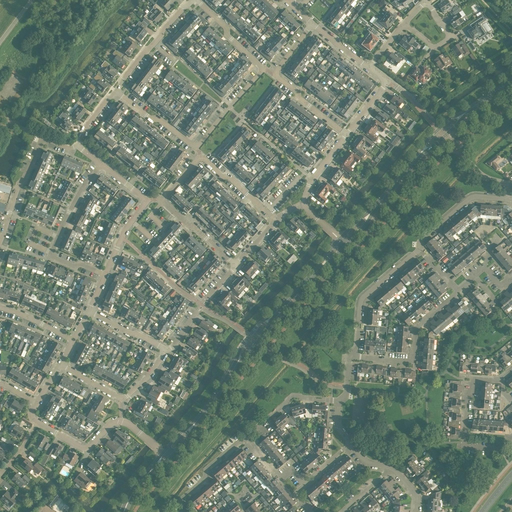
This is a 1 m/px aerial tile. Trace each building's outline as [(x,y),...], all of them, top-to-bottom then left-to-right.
[(155,3),(156,4),(162,10),(164,7),(167,11),(171,6),(164,0),(163,0),(160,4),(157,1),(155,3)] [(208,0),(211,2),(208,5),(215,11),(218,8),(215,5),(218,2),(216,0),(208,0)] [(261,10),(267,3),(264,0),(262,0),(257,6),(261,10)] [(353,7),(350,5),(344,0),(340,5),(349,12),(353,7)] [(438,5),(444,14),(449,10),(450,11),(452,9),(452,8),(450,4),(451,3),(449,1),(448,0),(440,0),(442,3),(438,5)] [(261,10),(265,13),(271,6),(267,3),(261,10)] [(153,9),(151,11),(159,20),(163,16),(159,12),(162,10),(156,4),(153,7),(153,9)] [(349,12),(340,5),(337,9),(344,14),(346,16),(349,12)] [(392,24),(394,21),(396,18),(392,15),(395,11),(387,5),(383,10),(386,14),(383,17),(391,24),(392,23),(392,24)] [(265,13),(269,17),(275,10),(271,6),(265,13)] [(223,16),(225,15),(227,17),(232,11),(228,7),(221,14),(223,16)] [(344,14),(337,9),(334,13),(340,18),(344,14)] [(450,22),(454,29),(464,22),(461,18),(462,18),(459,13),(461,12),(459,9),(451,14),(452,17),(451,18),(453,20),(450,22)] [(275,10),(269,17),(272,20),(279,13),(275,10)] [(287,14),(285,10),(278,18),(282,22),(288,15),(287,14)] [(159,20),(151,11),(148,14),(146,14),(143,17),(147,21),(150,23),(151,21),(153,22),(154,21),(156,23),(159,20)] [(229,22),(231,20),(236,14),(232,11),(227,17),(229,19),(228,20),(229,22)] [(330,17),(337,23),(340,18),(334,13),(330,17)] [(231,23),(233,22),(235,24),(240,18),(236,14),(231,20),(229,22),(231,23)] [(197,17),(194,15),(191,17),(192,18),(191,19),(197,25),(200,21),(204,23),(206,21),(199,15),(197,17)] [(292,19),(293,18),(292,18),(289,16),(288,15),(282,22),(286,25),(292,19)] [(236,26),(236,27),(237,29),(238,28),(244,22),(245,20),(246,20),(242,16),(240,18),(235,24),(236,26)] [(486,20),(483,16),(469,25),(472,30),(468,32),(470,34),(469,35),(471,37),(472,38),(474,40),(478,37),(479,39),(483,37),(482,34),(485,32),(480,24),(486,20)] [(337,23),(330,17),(327,22),(330,24),(330,26),(330,27),(331,28),(332,28),(334,27),(337,23)] [(391,24),(383,17),(380,21),(376,18),(372,24),(380,30),(383,26),(387,29),(389,27),(390,27),(392,25),(391,24)] [(187,23),(193,29),(197,25),(191,19),(190,18),(187,21),(188,22),(187,23)] [(295,22),(295,21),(293,19),(293,18),(292,19),(286,25),(290,29),(296,23),(295,22)] [(239,30),(240,30),(242,31),(248,26),(249,24),(245,20),(244,22),(238,28),(237,29),(239,30)] [(139,28),(136,31),(143,37),(147,33),(143,30),(145,27),(139,23),(137,26),(139,28)] [(193,29),(187,23),(186,24),(185,24),(182,26),(183,27),(190,33),(193,29)] [(294,33),(301,25),(297,23),(296,23),(290,29),(294,33)] [(182,26),(180,29),(181,30),(180,31),(186,37),(190,33),(183,27),(182,26)] [(242,31),(244,33),(244,34),(245,36),(246,35),(252,29),(248,26),(242,31)] [(209,27),(203,34),(207,38),(212,32),(210,30),(211,29),(209,27)] [(375,46),(377,44),(376,43),(378,40),(376,39),(378,37),(376,35),(377,33),(370,27),(367,30),(369,32),(368,33),(370,34),(366,40),(375,46)] [(246,35),(245,36),(247,38),(248,37),(250,39),(256,33),(252,29),(246,35)] [(128,38),(133,41),(134,42),(136,39),(140,42),(143,37),(136,31),(132,36),(130,35),(128,38)] [(179,32),(178,31),(175,34),(176,35),(182,41),(186,37),(180,31),(179,32)] [(250,39),(252,41),(252,42),(253,44),(262,35),(258,31),(256,33),(250,39)] [(214,34),(212,32),(207,38),(211,42),(216,36),(217,35),(215,33),(214,34)] [(173,37),(173,38),(172,39),(179,45),(182,41),(176,35),(175,34),(173,37)] [(220,39),(218,38),(219,36),(218,35),(217,35),(216,36),(211,42),(215,45),(220,39)] [(128,42),(125,46),(132,52),(136,47),(131,44),(133,41),(128,38),(127,36),(125,39),(128,42)] [(279,36),(276,40),(282,46),(283,45),(287,43),(279,36)] [(311,43),(317,48),(321,44),(313,37),(311,41),(311,42),(311,43)] [(411,45),(416,49),(419,45),(414,41),(414,40),(410,37),(407,40),(404,37),(402,41),(401,41),(400,42),(400,43),(399,44),(408,50),(411,45)] [(178,51),(175,48),(179,45),(172,39),(172,40),(171,39),(167,42),(171,45),(169,47),(175,54),(178,51)] [(222,41),(220,39),(215,45),(219,49),(224,43),(225,42),(223,41),(222,41)] [(278,50),(279,51),(281,47),(282,46),(276,40),(272,44),(278,50)] [(373,49),(375,46),(366,40),(362,45),(359,42),(357,45),(364,51),(366,48),(370,51),(372,48),(373,49)] [(227,44),(225,42),(224,43),(219,49),(223,53),(228,47),(226,45),(227,44)] [(266,46),(268,48),(274,54),(275,53),(276,53),(279,51),(278,50),(272,44),(270,42),(266,46)] [(310,44),(309,43),(306,46),(307,47),(314,52),(317,48),(311,43),(310,44)] [(463,56),(469,52),(464,45),(462,47),(460,44),(453,49),(458,57),(461,55),(462,56),(463,56)] [(119,49),(117,51),(122,56),(124,53),(129,57),(132,52),(125,46),(121,51),(119,49)] [(304,51),(313,58),(316,54),(314,52),(307,47),(306,46),(304,49),(305,50),(304,51)] [(230,49),(228,47),(223,53),(227,57),(233,49),(231,48),(230,49)] [(274,54),(268,48),(265,52),(262,49),(259,52),(270,62),(274,55),(274,54)] [(122,56),(117,51),(115,50),(112,54),(116,57),(112,62),(117,66),(117,65),(121,68),(126,62),(120,58),(122,56)] [(187,59),(192,53),(188,50),(182,57),(184,58),(185,58),(187,59)] [(301,56),(307,61),(309,62),(313,58),(304,51),(303,52),(302,52),(299,54),(299,55),(301,56)] [(325,58),(330,62),(335,55),(331,51),(325,58)] [(189,61),(188,62),(190,64),(191,63),(196,57),(192,53),(187,59),(189,61)] [(402,61),(405,58),(398,53),(396,56),(392,53),(387,59),(390,62),(389,62),(392,65),(393,64),(396,66),(398,63),(399,64),(401,61),(402,61)] [(247,69),(248,70),(252,64),(243,55),(241,58),(243,61),(240,64),(246,70),(247,69)] [(298,58),(298,59),(297,60),(304,65),(307,61),(301,56),(299,55),(298,58)] [(330,62),(334,65),(339,58),(335,55),(330,62)] [(452,64),(448,58),(445,60),(442,56),(435,61),(437,63),(436,64),(438,67),(439,66),(441,70),(446,66),(447,67),(452,64)] [(190,64),(192,66),(193,65),(195,67),(200,61),(196,57),(191,63),(190,64)] [(334,65),(338,68),(344,61),(339,58),(334,65)] [(158,69),(164,62),(159,59),(157,61),(155,59),(151,64),(158,69)] [(293,63),(294,64),(301,69),(303,71),(306,67),(304,65),(297,60),(297,61),(296,60),(293,63)] [(195,67),(197,69),(196,70),(198,72),(199,71),(204,64),(200,61),(195,67)] [(344,61),(338,68),(342,72),(348,65),(344,61)] [(105,62),(102,66),(103,66),(102,67),(102,72),(103,73),(102,74),(111,81),(117,74),(113,72),(115,70),(105,62)] [(291,68),(297,74),(301,69),(294,64),(293,63),(291,67),(292,67),(291,68)] [(158,69),(151,64),(148,68),(155,73),(158,69)] [(198,72),(200,73),(201,72),(203,74),(208,68),(204,64),(199,71),(198,72)] [(242,74),(243,73),(244,74),(247,71),(246,70),(240,64),(236,68),(242,74)] [(342,72),(347,75),(352,68),(348,65),(342,72)] [(423,83),(425,80),(427,80),(428,80),(429,79),(429,77),(428,76),(431,73),(423,67),(419,73),(414,69),(409,76),(416,81),(418,79),(423,83)] [(155,73),(148,68),(145,72),(152,78),(155,73)] [(206,79),(212,72),(208,68),(203,74),(205,76),(204,77),(206,79)] [(241,75),(242,74),(236,68),(232,72),(238,78),(240,79),(242,76),(241,75)] [(289,69),(286,72),(290,74),(288,77),(295,83),(297,80),(295,77),(297,74),(291,68),(290,69),(289,69)] [(352,68),(347,75),(351,78),(356,71),(352,68)] [(174,75),(172,73),(173,72),(171,70),(165,78),(169,81),(174,75)] [(351,78),(355,82),(361,75),(356,71),(351,78)] [(152,78),(145,72),(141,76),(148,82),(152,78)] [(236,81),(236,82),(240,79),(238,78),(232,72),(229,76),(235,82),(236,81)] [(102,92),(107,86),(100,81),(102,78),(97,74),(93,79),(98,82),(95,86),(102,92)] [(174,75),(169,81),(174,84),(179,78),(180,77),(178,76),(177,76),(174,75)] [(359,85),(365,78),(361,75),(355,82),(359,85)] [(138,81),(145,86),(148,82),(141,76),(138,81)] [(235,82),(229,76),(225,80),(232,87),(234,84),(234,83),(235,82)] [(181,80),(181,79),(180,77),(179,78),(174,84),(178,88),(183,81),(181,80)] [(304,86),(308,89),(314,82),(310,78),(304,86)] [(359,85),(364,88),(369,81),(365,78),(359,85)] [(221,84),(227,90),(228,89),(229,90),(232,87),(225,80),(221,84)] [(135,85),(142,90),(145,86),(138,81),(135,85)] [(187,85),(188,83),(186,82),(185,83),(183,81),(178,88),(182,91),(187,85)] [(369,81),(364,88),(363,90),(367,93),(373,85),(369,81)] [(313,92),(318,85),(314,82),(308,89),(313,92)] [(192,88),(189,86),(190,85),(188,83),(187,85),(182,91),(186,95),(192,88)] [(313,92),(317,96),(324,86),(320,83),(318,85),(313,92)] [(226,91),(227,90),(221,84),(218,88),(215,86),(212,88),(219,94),(222,92),(225,95),(227,92),(226,91)] [(142,90),(135,85),(131,89),(134,91),(132,93),(139,99),(144,92),(142,90)] [(317,96),(321,99),(329,89),(324,86),(317,96)] [(86,100),(85,101),(90,106),(96,98),(92,95),(94,92),(88,88),(87,90),(86,90),(82,96),(84,97),(84,98),(86,100)] [(194,90),(192,88),(186,95),(191,98),(197,90),(195,89),(194,90)] [(275,88),(272,93),(280,99),(284,95),(275,88)] [(321,99),(325,102),(333,93),(329,89),(321,99)] [(268,97),(277,104),(280,99),(272,93),(268,97)] [(337,96),(333,93),(325,102),(330,106),(337,96)] [(152,94),(146,102),(148,103),(149,103),(151,104),(156,98),(152,94)] [(204,104),(211,110),(212,109),(215,106),(212,104),(214,101),(207,95),(204,98),(205,99),(202,103),(204,104)] [(155,108),(161,101),(162,99),(158,96),(156,98),(151,104),(153,106),(153,107),(155,109),(155,108)] [(349,100),(357,106),(360,102),(353,96),(349,100)] [(277,104),(268,97),(265,101),(274,108),(277,104)] [(405,101),(400,97),(398,99),(394,97),(391,101),(398,107),(402,103),(405,106),(407,103),(405,101)] [(346,105),(353,110),(357,106),(349,100),(346,105)] [(79,106),(75,110),(82,116),(86,111),(82,108),(84,106),(78,101),(76,104),(79,106)] [(160,111),(165,104),(161,101),(155,108),(155,109),(157,110),(158,109),(160,111)] [(265,101),(262,106),(270,112),(274,108),(265,101)] [(285,109),(289,112),(296,104),(291,101),(285,109)] [(335,102),(331,107),(333,108),(332,109),(336,111),(340,106),(337,104),(335,102)] [(116,108),(123,114),(129,107),(124,103),(122,106),(120,104),(116,108)] [(164,114),(169,108),(165,104),(160,111),(162,113),(161,114),(163,115),(164,114)] [(207,114),(209,115),(211,112),(210,111),(211,110),(204,104),(201,109),(207,114)] [(294,116),(300,108),(296,104),(289,112),(294,116)] [(353,110),(346,105),(343,109),(350,115),(353,110)] [(399,115),(401,112),(396,109),(396,108),(392,105),(390,107),(387,105),(383,109),(394,118),(397,114),(399,115)] [(262,106),(258,110),(267,117),(270,112),(262,106)] [(64,113),(67,115),(73,120),(75,117),(79,120),(82,116),(75,110),(72,108),(69,113),(66,111),(64,113)] [(113,113),(120,118),(123,114),(116,108),(113,113)] [(164,114),(163,115),(165,117),(166,116),(168,118),(173,111),(169,108),(164,114)] [(294,116),(298,119),(304,111),(300,108),(294,116)] [(197,113),(204,118),(205,117),(206,118),(209,115),(207,114),(201,109),(197,113)] [(350,115),(343,109),(339,113),(347,119),(350,115)] [(258,110),(255,114),(264,121),(267,117),(258,110)] [(173,111),(168,118),(170,119),(170,120),(172,122),(178,114),(173,111)] [(297,120),(302,123),(308,114),(304,111),(298,119),(297,120)] [(70,123),(73,120),(67,115),(64,113),(63,112),(59,118),(63,121),(60,126),(67,131),(72,124),(70,123)] [(120,118),(113,113),(110,117),(117,122),(120,118)] [(202,124),(204,120),(203,119),(204,118),(197,113),(194,117),(201,122),(202,124)] [(382,115),(380,113),(379,113),(375,117),(383,124),(386,121),(389,117),(384,113),(382,115)] [(257,124),(258,124),(260,125),(264,121),(255,114),(252,119),(255,121),(255,122),(255,123),(256,124),(257,124)] [(308,114),(302,123),(306,126),(313,118),(308,114)] [(134,126),(139,119),(135,116),(130,123),(134,126)] [(202,124),(201,122),(194,117),(192,116),(189,120),(191,122),(197,127),(198,126),(199,126),(202,124)] [(117,122),(110,117),(106,121),(113,127),(117,122)] [(313,118),(306,126),(310,130),(317,121),(313,118)] [(134,126),(138,130),(144,123),(139,119),(134,126)] [(187,126),(194,131),(195,132),(197,129),(197,128),(197,127),(191,122),(189,120),(188,121),(190,123),(187,126)] [(385,128),(380,123),(376,121),(374,123),(371,120),(367,125),(376,132),(378,130),(382,132),(383,132),(384,131),(385,131),(385,130),(385,129),(385,128)] [(272,134),(277,128),(279,125),(275,122),(268,131),(272,134)] [(138,130),(142,133),(148,126),(144,123),(138,130)] [(327,125),(322,132),(331,139),(334,134),(331,132),(333,130),(327,125)] [(376,132),(367,125),(364,130),(367,133),(365,135),(374,142),(375,141),(376,141),(377,141),(378,140),(378,139),(377,138),(378,137),(375,135),(376,132)] [(147,136),(148,134),(152,129),(148,126),(142,133),(147,136)] [(188,134),(191,136),(194,133),(193,132),(194,131),(187,126),(184,130),(181,128),(180,129),(179,130),(186,136),(188,134)] [(98,141),(105,132),(105,131),(101,128),(94,137),(98,141)] [(248,130),(246,131),(243,128),(240,132),(246,138),(250,134),(250,133),(250,131),(249,131),(248,130)] [(276,138),(279,134),(282,131),(277,128),(272,134),(276,138)] [(147,136),(151,140),(156,133),(152,129),(148,134),(147,136)] [(281,141),(288,132),(283,129),(282,131),(279,134),(276,138),(281,141)] [(102,144),(108,137),(109,135),(105,132),(98,141),(102,144)] [(246,138),(240,132),(236,136),(242,142),(246,138)] [(281,141),(285,144),(292,136),(288,132),(281,141)] [(322,132),(319,136),(327,143),(331,139),(322,132)] [(151,140),(155,143),(161,136),(156,133),(151,140)] [(155,143),(159,146),(165,139),(161,136),(155,143)] [(242,142),(236,136),(232,140),(238,146),(242,142)] [(289,148),(294,141),(296,139),(292,136),(285,144),(289,148)] [(315,141),(317,142),(324,147),(327,143),(319,136),(315,141)] [(355,141),(363,147),(366,144),(369,147),(373,143),(364,136),(362,139),(359,136),(355,141)] [(394,147),(400,139),(397,136),(391,144),(394,147)] [(102,144),(107,148),(112,140),(108,137),(102,144)] [(164,150),(169,143),(165,139),(159,146),(164,150)] [(115,150),(119,146),(112,140),(107,148),(111,151),(113,149),(115,150)] [(229,144),(235,150),(236,151),(240,147),(238,146),(232,140),(229,144)] [(289,148),(293,151),(294,151),(296,148),(299,144),(294,141),(289,148)] [(363,147),(355,141),(352,146),(355,148),(353,151),(361,157),(365,153),(361,150),(363,147)] [(252,148),(256,151),(262,145),(258,142),(252,148)] [(321,152),(324,147),(317,142),(314,146),(321,152)] [(116,155),(120,158),(126,151),(127,149),(121,143),(119,146),(115,150),(117,152),(116,155)] [(235,150),(229,144),(225,148),(231,154),(235,150)] [(260,155),(266,149),(262,145),(256,151),(260,155)] [(182,160),(185,155),(183,153),(185,151),(180,147),(175,154),(182,160)] [(231,154),(225,148),(221,152),(227,158),(231,154)] [(291,154),(295,158),(300,151),(296,148),(294,151),(293,151),(291,154)] [(260,155),(264,159),(270,153),(266,149),(260,155)] [(44,151),(40,161),(48,165),(53,155),(44,151)] [(124,161),(130,154),(126,151),(120,158),(124,161)] [(299,161),(305,154),(300,151),(295,158),(299,161)] [(227,158),(221,152),(217,156),(221,159),(223,162),(224,162),(227,158)] [(357,163),(360,159),(352,152),(350,155),(347,152),(343,157),(353,165),(356,162),(357,163)] [(270,153),(264,159),(262,161),(267,164),(274,156),(270,153)] [(124,161),(129,165),(134,158),(130,154),(124,161)] [(171,158),(179,164),(182,160),(175,154),(171,158)] [(299,161),(304,164),(309,158),(305,154),(299,161)] [(311,155),(309,158),(304,164),(308,168),(310,165),(311,165),(312,166),(313,165),(314,164),(314,163),(314,162),(313,161),(315,159),(311,155)] [(61,165),(66,167),(69,159),(64,157),(61,165)] [(353,165),(343,157),(339,162),(343,164),(341,167),(349,173),(352,169),(351,168),(353,165)] [(133,168),(138,161),(134,158),(129,165),(133,168)] [(139,169),(141,171),(148,163),(145,161),(145,162),(140,158),(138,161),(133,168),(137,171),(139,169)] [(168,163),(175,168),(179,164),(171,158),(168,163)] [(66,167),(70,170),(74,161),(69,159),(66,167)] [(46,169),(48,165),(40,161),(38,166),(46,169)] [(79,163),(74,161),(70,170),(75,172),(79,163)] [(84,165),(79,163),(75,172),(80,174),(84,165)] [(146,178),(152,171),(154,169),(150,166),(150,165),(148,163),(141,171),(144,173),(142,175),(146,178)] [(175,168),(168,163),(165,167),(172,172),(175,168)] [(232,169),(236,173),(241,167),(237,163),(232,169)] [(289,171),(286,168),(286,167),(286,165),(285,165),(284,164),(283,165),(279,169),(285,175),(289,171)] [(36,170),(44,174),(46,169),(38,166),(36,170)] [(236,173),(240,177),(245,171),(241,167),(236,173)] [(277,167),(274,171),(281,178),(285,175),(279,169),(277,167)] [(209,172),(204,168),(202,170),(200,168),(196,172),(203,178),(209,172)] [(331,173),(340,180),(343,175),(346,178),(349,175),(340,169),(339,171),(334,168),(331,173)] [(42,179),(44,174),(36,170),(34,175),(42,179)] [(146,178),(150,182),(156,175),(152,171),(146,178)] [(240,177),(244,180),(249,174),(245,171),(240,177)] [(270,175),(272,177),(278,182),(281,178),(274,171),(270,175)] [(192,176),(199,182),(203,178),(196,172),(192,176)] [(251,173),(249,174),(244,180),(248,184),(255,176),(251,173)] [(336,188),(338,185),(336,184),(340,180),(331,173),(327,177),(331,181),(329,183),(336,188)] [(32,180),(40,183),(42,179),(34,175),(32,180)] [(150,182),(155,185),(162,176),(160,178),(156,175),(150,182)] [(100,187),(105,180),(101,176),(95,183),(100,187)] [(162,176),(155,185),(159,189),(162,185),(164,182),(166,179),(162,176)] [(189,180),(195,186),(197,187),(201,183),(199,182),(192,176),(189,180)] [(272,177),(268,181),(274,186),(278,182),(272,177)] [(36,193),(40,183),(32,180),(28,189),(36,193)] [(104,190),(109,183),(105,180),(100,187),(104,190)] [(195,186),(189,180),(185,184),(192,190),(195,186)] [(63,185),(71,190),(73,185),(71,184),(65,181),(63,185)] [(268,181),(264,184),(270,190),(274,186),(268,181)] [(209,189),(213,192),(219,186),(215,182),(209,189)] [(0,183),(0,190),(10,194),(12,187),(0,183)] [(107,196),(108,193),(114,186),(109,183),(104,190),(102,192),(107,196)] [(68,194),(71,190),(63,185),(61,184),(59,189),(60,190),(68,194)] [(267,194),(270,190),(264,184),(260,188),(267,194)] [(318,188),(326,195),(329,192),(333,195),(335,193),(334,192),(336,190),(327,184),(325,186),(322,184),(318,188)] [(113,197),(118,190),(114,186),(108,193),(113,197)] [(213,192),(217,196),(223,190),(219,186),(213,192)] [(267,194),(260,188),(257,192),(256,191),(254,191),(253,193),(258,198),(260,196),(263,198),(267,194)] [(316,198),(324,204),(327,200),(324,198),(326,195),(318,188),(315,193),(318,196),(316,198)] [(58,194),(66,199),(68,194),(60,190),(58,194)] [(217,196),(221,200),(227,193),(223,190),(217,196)] [(171,199),(175,203),(181,196),(177,192),(176,193),(174,195),(171,199)] [(221,200),(225,203),(231,197),(227,193),(221,200)] [(63,203),(66,199),(58,194),(55,199),(63,203)] [(86,199),(83,204),(92,209),(93,210),(94,210),(97,206),(96,205),(98,201),(91,195),(88,201),(86,199)] [(175,203),(179,206),(185,200),(181,196),(175,203)] [(131,207),(135,203),(128,197),(124,202),(131,207)] [(229,207),(235,201),(231,197),(225,203),(229,207)] [(179,206),(183,210),(189,203),(185,200),(179,206)] [(229,207),(227,209),(234,215),(235,213),(239,209),(237,207),(239,204),(235,201),(229,207)] [(128,212),(131,207),(124,202),(121,206),(128,212)] [(192,208),(194,210),(198,206),(196,204),(193,207),(189,203),(183,210),(187,214),(192,208)] [(85,212),(84,214),(89,217),(93,210),(92,209),(83,204),(80,209),(85,212)] [(201,208),(202,206),(200,204),(198,206),(194,210),(196,212),(194,215),(199,218),(205,212),(201,208)] [(23,214),(33,218),(36,210),(27,205),(23,214)] [(243,217),(245,215),(251,209),(247,205),(242,211),(239,209),(235,213),(238,215),(239,213),(243,217)] [(128,212),(121,206),(118,211),(125,216),(128,212)] [(479,207),(476,207),(479,217),(479,219),(480,219),(480,218),(486,219),(486,216),(487,206),(480,206),(479,207)] [(466,213),(473,220),(475,222),(478,219),(477,218),(479,217),(476,207),(475,207),(473,209),(472,208),(466,213)] [(497,207),(496,210),(496,217),(501,217),(501,218),(503,219),(507,210),(503,209),(504,207),(497,207)] [(245,215),(249,219),(255,213),(251,209),(245,215)] [(33,218),(38,220),(41,212),(36,210),(33,218)] [(508,223),(511,219),(511,212),(511,211),(510,213),(507,210),(503,219),(504,220),(505,219),(508,223)] [(114,215),(122,220),(125,216),(118,211),(114,215)] [(42,222),(46,214),(41,212),(38,220),(42,222)] [(199,218),(202,222),(209,215),(205,212),(199,218)] [(249,219),(253,223),(259,216),(255,213),(249,219)] [(469,223),(473,220),(466,213),(464,215),(463,213),(461,215),(469,223)] [(42,222),(47,224),(51,216),(46,214),(42,222)] [(77,214),(75,219),(83,224),(86,219),(88,220),(89,217),(84,214),(82,217),(77,214)] [(118,225),(122,220),(114,215),(111,219),(118,225)] [(202,222),(206,226),(213,219),(209,215),(202,222)] [(469,223),(461,215),(460,216),(461,217),(458,219),(465,227),(469,223)] [(55,218),(51,216),(47,224),(52,226),(55,218)] [(261,222),(263,220),(259,216),(253,223),(257,227),(255,228),(258,231),(264,225),(261,222)] [(75,229),(81,232),(83,228),(82,227),(83,224),(75,219),(72,224),(77,227),(75,229)] [(210,229),(217,223),(213,219),(206,226),(210,229)] [(307,228),(304,225),(299,220),(297,222),(293,219),(287,225),(296,233),(300,228),(304,231),(307,228)] [(465,227),(458,219),(456,221),(455,220),(453,221),(461,230),(465,227)] [(107,221),(104,227),(115,232),(117,226),(109,223),(109,222),(107,221)] [(461,230),(453,221),(452,222),(453,224),(451,226),(457,233),(461,230)] [(176,223),(169,230),(176,237),(183,229),(176,223)] [(210,229),(214,233),(220,226),(217,223),(210,229)] [(225,230),(220,226),(214,233),(218,237),(225,230)] [(459,235),(457,233),(451,226),(448,228),(447,227),(446,228),(453,237),(455,235),(457,236),(459,235)] [(102,232),(104,233),(112,237),(115,232),(104,227),(102,232)] [(238,233),(245,239),(249,235),(240,227),(236,231),(238,233)] [(453,237),(446,228),(444,229),(445,230),(443,233),(449,240),(453,237)] [(67,235),(76,239),(78,234),(69,230),(67,235)] [(172,240),(176,237),(169,230),(166,234),(172,240)] [(274,236),(281,243),(285,239),(286,241),(289,238),(283,232),(280,235),(277,232),(274,236)] [(104,233),(102,238),(110,241),(112,237),(104,233)] [(245,239),(238,233),(235,237),(241,243),(245,239)] [(169,244),(172,240),(166,234),(162,238),(169,244)] [(74,243),(76,239),(67,235),(65,239),(74,243)] [(184,243),(188,246),(194,240),(191,236),(184,243)] [(241,243),(235,237),(233,236),(230,240),(231,241),(238,247),(241,243)] [(281,243),(274,236),(270,240),(273,243),(270,246),(276,251),(279,249),(277,247),(281,243)] [(108,247),(110,241),(102,238),(100,243),(108,247)] [(159,242),(165,248),(169,244),(162,238),(159,242)] [(71,248),(74,243),(65,239),(63,244),(71,248)] [(430,249),(437,243),(434,239),(425,246),(426,248),(428,247),(430,249)] [(192,250),(198,243),(194,240),(188,246),(192,250)] [(238,247),(231,241),(225,247),(230,251),(232,249),(234,251),(238,247)] [(441,247),(443,245),(439,241),(437,243),(430,249),(432,252),(431,253),(432,254),(441,247)] [(480,241),(476,245),(484,254),(486,252),(485,251),(487,249),(480,241)] [(162,252),(165,248),(159,242),(155,245),(162,252)] [(192,250),(196,254),(202,247),(198,243),(192,250)] [(71,248),(63,244),(61,249),(69,253),(71,248)] [(162,252),(155,245),(148,253),(149,253),(147,255),(151,258),(152,257),(155,259),(162,252)] [(472,248),(479,256),(481,254),(482,255),(484,254),(476,245),(472,248)] [(494,257),(503,250),(500,246),(492,252),(494,254),(493,255),(494,257)] [(85,260),(89,252),(90,249),(85,247),(80,258),(85,260)] [(200,257),(206,250),(202,247),(196,254),(200,257)] [(436,257),(437,257),(444,250),(441,247),(432,254),(433,256),(434,254),(436,257)] [(472,248),(468,251),(476,260),(478,259),(477,258),(479,256),(472,248)] [(271,261),(275,256),(269,250),(267,253),(263,249),(261,251),(260,250),(257,254),(257,255),(261,259),(262,259),(266,263),(269,259),(271,261)] [(437,257),(436,257),(438,259),(437,260),(439,262),(447,254),(445,252),(447,250),(446,249),(444,250),(437,257)] [(503,250),(494,257),(496,259),(497,258),(499,260),(507,254),(503,250)] [(468,251),(464,255),(471,262),(473,261),(474,262),(476,260),(468,251)] [(85,260),(90,262),(93,254),(89,252),(85,260)] [(99,266),(103,258),(104,256),(99,253),(98,256),(95,264),(99,266)] [(17,265),(20,256),(10,254),(7,264),(17,267),(17,265)] [(95,264),(98,256),(93,254),(90,262),(95,264)] [(507,254),(499,260),(501,262),(499,263),(501,265),(510,257),(507,254)] [(221,265),(220,264),(221,263),(221,262),(220,261),(221,260),(215,255),(209,261),(211,263),(218,269),(221,265)] [(464,255),(461,258),(468,267),(470,265),(469,264),(471,262),(464,255)] [(120,266),(126,268),(129,260),(127,259),(127,258),(124,257),(123,260),(120,266)] [(505,268),(511,262),(511,259),(510,257),(501,265),(503,267),(504,266),(505,268)] [(461,258),(457,261),(463,269),(465,267),(466,269),(468,267),(461,258)] [(421,272),(423,274),(425,272),(423,270),(425,268),(417,259),(416,261),(417,262),(414,264),(421,272)] [(130,270),(134,261),(132,260),(131,261),(129,260),(126,268),(130,270)] [(162,266),(166,270),(173,263),(169,260),(162,266)] [(450,262),(453,265),(460,274),(462,272),(461,271),(463,269),(457,261),(454,263),(452,260),(450,262)] [(130,270),(135,273),(139,265),(137,264),(137,263),(134,261),(130,270)] [(250,261),(246,266),(255,273),(258,269),(260,271),(263,268),(255,262),(253,264),(250,261)] [(173,263),(166,270),(170,274),(176,267),(173,263)] [(218,269),(211,263),(207,267),(214,273),(218,269)] [(411,265),(409,266),(417,275),(419,273),(421,276),(423,274),(421,272),(414,264),(412,266),(411,265)] [(54,276),(57,269),(55,268),(55,267),(52,265),(51,268),(48,267),(46,273),(54,276)] [(141,266),(139,265),(135,273),(141,275),(143,269),(145,270),(147,267),(144,266),(141,265),(141,266)] [(459,275),(460,274),(453,265),(449,268),(455,276),(457,274),(459,275)] [(255,273),(246,266),(242,270),(246,274),(244,276),(248,280),(255,273)] [(409,269),(407,271),(413,278),(415,280),(419,277),(417,275),(409,266),(408,267),(409,269)] [(149,267),(143,276),(144,277),(149,271),(151,269),(149,267)] [(170,274),(174,277),(180,270),(176,267),(170,274)] [(214,273),(207,267),(204,270),(210,277),(214,273)] [(57,282),(57,281),(63,270),(60,268),(59,270),(57,269),(54,276),(52,280),(57,282)] [(57,281),(62,283),(63,281),(64,281),(67,273),(65,272),(65,271),(63,270),(57,281)] [(184,274),(180,270),(174,277),(178,281),(184,274)] [(210,277),(204,270),(200,274),(206,281),(210,277)] [(141,279),(146,283),(154,274),(152,272),(151,273),(149,271),(144,277),(143,276),(141,279)] [(409,282),(413,278),(407,271),(404,273),(403,272),(402,273),(409,282)] [(69,274),(67,273),(64,281),(63,281),(62,283),(70,287),(74,278),(71,277),(73,274),(70,273),(69,274)] [(409,282),(402,273),(400,274),(401,275),(399,277),(405,285),(409,282)] [(429,287),(434,282),(440,277),(436,273),(425,282),(429,287)] [(115,279),(114,281),(121,285),(122,285),(124,283),(123,282),(125,277),(119,274),(118,277),(115,276),(113,279),(115,279)] [(146,283),(150,286),(158,278),(156,277),(157,276),(154,274),(146,283)] [(196,278),(203,284),(206,281),(200,274),(196,278)] [(234,281),(241,288),(244,290),(246,288),(247,288),(250,285),(244,278),(241,280),(238,277),(236,280),(235,279),(234,281)] [(432,290),(440,284),(438,282),(441,279),(440,277),(434,282),(429,287),(432,290)] [(85,278),(82,286),(89,289),(90,286),(91,287),(93,284),(90,283),(91,280),(85,278)] [(154,290),(156,288),(162,281),(160,279),(159,280),(158,278),(150,286),(154,290)] [(193,282),(199,288),(203,284),(196,278),(193,282)] [(397,281),(395,283),(401,291),(405,287),(398,278),(396,280),(397,281)] [(111,283),(110,286),(119,290),(121,285),(114,281),(113,284),(111,283)] [(160,292),(165,286),(164,284),(165,283),(162,281),(156,288),(160,292)] [(237,297),(244,290),(241,288),(234,281),(232,283),(232,284),(230,286),(233,289),(231,291),(237,297)] [(199,288),(193,282),(187,289),(191,293),(193,291),(195,293),(199,288)] [(391,284),(390,285),(397,294),(401,291),(395,283),(392,285),(391,284)] [(432,290),(435,294),(447,285),(445,283),(442,286),(440,284),(432,290)] [(397,294),(390,285),(388,286),(389,288),(387,290),(393,297),(397,294)] [(448,287),(447,285),(435,294),(439,298),(447,292),(445,290),(448,287)] [(82,286),(79,290),(88,294),(89,292),(88,291),(89,289),(82,286)] [(110,289),(109,291),(117,295),(119,290),(110,286),(109,289),(110,289)] [(167,287),(165,286),(160,292),(164,296),(170,289),(168,286),(167,287)] [(4,291),(2,299),(7,300),(9,292),(10,290),(4,288),(4,291)] [(7,300),(12,302),(15,294),(15,292),(10,290),(9,292),(7,300)] [(77,295),(85,299),(86,296),(87,297),(88,294),(79,290),(77,295)] [(383,290),(382,292),(389,301),(393,297),(387,290),(384,292),(383,290)] [(473,301),(481,294),(477,290),(473,293),(472,291),(468,295),(466,296),(468,298),(470,297),(473,301)] [(107,293),(106,296),(115,300),(117,295),(109,291),(108,293),(107,293)] [(223,294),(220,296),(228,303),(230,301),(234,305),(238,300),(229,292),(227,294),(224,291),(222,294),(223,294)] [(382,294),(379,296),(386,304),(389,301),(382,292),(381,293),(382,294)] [(476,305),(487,295),(486,293),(483,296),(481,294),(473,301),(476,305)] [(21,304),(26,307),(31,297),(25,295),(21,304)] [(85,299),(77,295),(75,295),(74,297),(76,298),(75,301),(84,304),(85,302),(84,301),(85,299)] [(421,301),(428,309),(430,306),(431,308),(433,306),(423,295),(419,299),(421,301)] [(476,305),(480,309),(487,302),(486,300),(489,297),(487,295),(476,305)] [(106,299),(105,301),(113,305),(115,300),(106,296),(105,298),(106,299)] [(226,306),(228,303),(220,296),(218,298),(216,300),(220,304),(218,306),(226,313),(230,309),(229,309),(226,306)] [(249,296),(247,299),(250,302),(248,303),(252,307),(256,302),(249,296)] [(379,304),(376,307),(381,309),(382,308),(382,307),(386,304),(379,296),(374,301),(375,302),(377,301),(379,304)] [(33,299),(31,297),(26,307),(32,309),(36,300),(37,297),(35,297),(33,299)] [(175,299),(174,300),(186,307),(187,304),(188,305),(190,303),(181,297),(178,300),(175,298),(175,299)] [(457,299),(455,301),(465,312),(469,309),(464,303),(462,301),(460,303),(457,299)] [(511,307),(504,299),(500,303),(503,306),(501,308),(505,312),(511,307)] [(32,309),(37,311),(41,302),(36,300),(32,309)] [(186,307),(174,300),(173,301),(176,303),(174,306),(183,313),(185,311),(184,310),(186,307)] [(109,312),(113,305),(105,301),(104,303),(103,303),(101,306),(104,307),(103,310),(109,312)] [(425,311),(428,309),(421,301),(417,304),(425,313),(426,312),(425,311)] [(456,306),(454,308),(461,315),(465,312),(455,301),(453,302),(456,306)] [(487,302),(480,309),(483,312),(494,303),(492,301),(489,304),(487,302)] [(41,302),(37,311),(42,314),(47,304),(41,302)] [(494,303),(483,312),(486,317),(494,310),(492,308),(495,305),(494,303)] [(413,308),(420,315),(422,313),(423,314),(425,313),(417,304),(413,308)] [(169,308),(168,309),(179,317),(181,314),(182,314),(183,313),(174,306),(172,310),(169,308)] [(447,308),(457,319),(461,315),(454,308),(452,309),(449,306),(447,308)] [(130,311),(131,309),(128,308),(127,310),(123,307),(119,313),(122,314),(120,317),(123,318),(123,317),(126,319),(130,311)] [(381,311),(381,309),(376,307),(376,311),(372,310),(372,309),(370,308),(369,315),(379,316),(380,311),(381,311)] [(45,315),(50,318),(54,311),(49,308),(45,315)] [(417,317),(420,315),(413,308),(409,311),(417,320),(418,318),(417,317)] [(448,312),(446,314),(453,322),(457,319),(447,308),(445,309),(448,312)] [(128,321),(130,322),(135,314),(136,312),(131,309),(130,311),(126,319),(128,320),(128,321)] [(165,314),(168,316),(177,322),(178,320),(177,319),(179,317),(168,309),(165,314)] [(50,318),(55,321),(59,313),(54,311),(50,318)] [(409,311),(406,314),(412,322),(414,320),(415,321),(417,320),(409,311)] [(55,321),(60,323),(64,316),(59,313),(55,321)] [(441,313),(440,314),(449,325),(453,322),(446,314),(444,316),(441,313)] [(135,324),(139,316),(135,314),(130,322),(132,324),(133,323),(135,324)] [(410,324),(412,322),(406,314),(402,318),(409,326),(411,325),(410,324)] [(441,319),(438,321),(445,329),(449,325),(440,314),(438,316),(441,319)] [(60,323),(65,326),(69,319),(64,316),(60,323)] [(139,316),(135,324),(138,325),(137,326),(140,328),(141,325),(144,326),(147,321),(139,316)] [(161,316),(160,317),(171,325),(173,326),(175,323),(176,324),(177,322),(168,316),(165,319),(161,316)] [(161,321),(159,324),(169,330),(170,328),(169,328),(171,325),(160,317),(159,319),(161,321)] [(73,325),(75,322),(69,319),(65,326),(71,329),(73,325)] [(432,321),(441,332),(445,329),(438,321),(436,323),(434,319),(432,321)] [(213,327),(214,325),(208,320),(206,323),(203,320),(199,325),(207,331),(211,326),(212,327),(213,327)] [(429,334),(435,337),(441,332),(432,321),(430,322),(433,326),(430,328),(433,330),(429,334)] [(12,337),(17,326),(12,324),(9,332),(12,333),(11,336),(12,337)] [(93,337),(98,327),(94,324),(90,332),(93,334),(91,336),(93,337)] [(154,325),(153,327),(164,334),(166,331),(167,332),(169,330),(159,324),(157,327),(154,325)] [(18,336),(22,328),(17,326),(12,337),(14,337),(15,335),(18,336)] [(99,337),(103,329),(98,327),(93,337),(94,338),(96,335),(99,337)] [(163,337),(164,334),(153,327),(152,328),(155,330),(153,334),(162,340),(164,338),(163,337)] [(26,330),(22,328),(18,336),(21,337),(20,340),(22,341),(26,330)] [(102,342),(107,332),(103,329),(99,337),(102,339),(100,341),(102,342)] [(201,329),(200,332),(196,329),(193,334),(204,342),(206,339),(209,334),(206,333),(201,329)] [(27,340),(31,332),(26,330),(22,341),(23,341),(24,339),(27,340)] [(31,345),(36,334),(31,332),(27,340),(30,342),(29,344),(31,345)] [(108,342),(112,334),(107,332),(102,342),(103,343),(105,340),(108,342)] [(37,344),(41,336),(36,334),(31,345),(33,346),(34,343),(37,344)] [(111,347),(116,337),(112,334),(108,342),(110,343),(109,346),(111,347)] [(420,344),(434,345),(435,337),(429,334),(428,339),(425,339),(424,342),(420,342),(420,344)] [(117,347),(121,339),(116,337),(111,347),(112,348),(114,345),(117,347)] [(200,348),(204,344),(195,338),(194,341),(190,339),(189,340),(188,340),(187,342),(188,342),(187,344),(195,349),(197,346),(200,348)] [(120,352),(125,341),(121,339),(117,347),(119,348),(118,351),(120,352)] [(125,341),(120,352),(121,353),(123,350),(126,352),(130,344),(125,341)] [(58,351),(61,346),(53,342),(51,345),(49,343),(48,345),(58,351)] [(80,349),(91,354),(92,353),(89,351),(91,348),(83,344),(80,349)] [(56,355),(58,351),(48,345),(47,346),(50,348),(48,351),(56,355)] [(195,356),(197,353),(191,349),(189,351),(184,348),(181,353),(189,358),(191,355),(193,357),(195,356)] [(80,349),(78,353),(86,357),(87,355),(90,356),(91,354),(80,349)] [(43,354),(53,360),(56,355),(48,351),(46,354),(44,352),(43,354)] [(138,354),(148,360),(150,355),(143,351),(141,354),(138,353),(138,354)] [(505,352),(503,353),(510,362),(511,360),(511,352),(510,351),(507,354),(505,352)] [(78,353),(76,358),(86,363),(87,362),(84,360),(86,357),(78,353)] [(507,365),(510,362),(503,353),(501,355),(503,357),(499,361),(505,368),(508,366),(507,365)] [(50,364),(53,360),(43,354),(42,355),(44,357),(43,360),(50,364)] [(145,364),(148,360),(138,354),(137,356),(139,357),(138,360),(145,364)] [(174,357),(171,362),(181,367),(183,364),(185,365),(188,361),(181,357),(180,360),(174,357)] [(85,365),(86,363),(76,358),(73,362),(81,367),(83,364),(85,365)] [(38,363),(48,368),(50,364),(43,360),(41,362),(39,361),(38,363)] [(133,363),(143,369),(145,364),(138,360),(136,363),(134,362),(133,363)] [(467,371),(467,370),(468,360),(466,360),(465,363),(460,362),(460,372),(463,372),(463,371),(467,371)] [(477,372),(481,372),(482,361),(480,361),(480,364),(475,363),(474,369),(474,373),(477,373),(477,372)] [(171,372),(179,376),(181,373),(178,372),(181,367),(171,362),(168,367),(171,369),(170,371),(171,372)] [(494,365),(489,365),(488,373),(488,374),(492,374),(492,373),(496,373),(497,362),(494,362),(494,365)] [(45,373),(48,368),(38,363),(37,364),(39,365),(38,369),(45,373)] [(140,373),(143,369),(133,363),(132,365),(134,366),(133,369),(140,373)] [(92,372),(96,375),(102,365),(100,364),(99,366),(96,365),(92,372)] [(101,377),(105,370),(102,368),(103,366),(102,365),(96,375),(101,377)] [(360,374),(365,374),(366,365),(362,365),(362,366),(358,366),(357,377),(360,377),(360,374)] [(374,375),(379,376),(380,366),(377,366),(377,367),(373,367),(372,378),(374,378),(374,375)] [(12,379),(18,369),(17,368),(15,370),(12,368),(8,376),(12,379)] [(389,378),(393,378),(394,369),(391,368),(391,370),(387,369),(386,379),(386,380),(388,381),(389,378)] [(12,379),(17,381),(21,374),(18,372),(20,369),(18,369),(12,379)] [(108,371),(105,370),(101,377),(105,380),(111,370),(109,369),(108,371)] [(112,370),(111,370),(105,380),(110,382),(114,374),(111,373),(112,370)] [(408,379),(409,371),(409,370),(405,370),(405,371),(401,371),(400,382),(403,382),(403,379),(408,379)] [(161,377),(171,383),(173,380),(176,381),(179,376),(171,372),(170,375),(165,372),(162,377),(161,377)] [(21,384),(27,374),(25,373),(24,375),(21,374),(17,381),(21,384)] [(21,384),(25,386),(30,379),(27,377),(28,375),(27,374),(21,384)] [(117,376),(114,374),(110,382),(114,385),(120,374),(118,374),(117,376)] [(121,375),(120,374),(114,385),(119,387),(123,379),(120,378),(121,375)] [(64,387),(69,379),(66,377),(65,378),(63,377),(59,385),(64,387)] [(163,385),(162,388),(166,390),(169,392),(171,389),(168,387),(171,382),(171,383),(161,377),(158,382),(163,385)] [(30,389),(36,379),(34,378),(33,380),(30,379),(25,386),(30,389)] [(123,390),(126,384),(129,379),(127,378),(126,381),(123,379),(119,387),(123,390)] [(34,392),(39,384),(36,382),(37,380),(36,379),(30,389),(34,392)] [(64,387),(69,390),(73,382),(71,381),(71,380),(69,379),(64,387)] [(453,388),(462,389),(462,386),(461,386),(461,382),(450,381),(450,383),(453,384),(453,388)] [(73,393),(78,384),(75,383),(75,384),(73,382),(69,390),(73,393)] [(73,393),(78,395),(82,388),(80,387),(81,385),(78,384),(73,393)] [(164,394),(166,390),(162,388),(159,386),(157,388),(153,386),(150,392),(159,396),(161,392),(164,394)] [(84,389),(82,388),(78,395),(86,399),(89,394),(86,392),(88,389),(85,388),(84,389)] [(150,402),(152,403),(157,406),(159,402),(156,400),(159,396),(150,392),(147,397),(151,399),(150,402)] [(51,400),(50,402),(57,406),(60,408),(62,403),(60,401),(61,399),(56,395),(54,398),(52,396),(50,399),(51,400)] [(452,398),(452,403),(461,404),(461,400),(460,400),(460,396),(449,395),(449,398),(452,398)] [(97,400),(104,405),(106,402),(107,403),(108,400),(100,396),(97,400)] [(141,401),(139,406),(148,411),(152,403),(150,402),(142,397),(140,400),(141,401)] [(19,414),(23,407),(19,404),(20,404),(14,400),(12,404),(7,401),(3,406),(7,408),(8,406),(16,411),(15,412),(19,414)] [(103,407),(104,405),(97,400),(94,405),(102,410),(104,408),(103,407)] [(47,403),(46,406),(54,411),(57,406),(50,402),(49,404),(47,403)] [(353,421),(364,421),(365,403),(356,403),(356,405),(354,405),(353,421)] [(94,405),(91,410),(99,414),(100,412),(101,412),(102,410),(94,405)] [(303,405),(296,407),(299,415),(303,414),(303,415),(305,415),(306,418),(308,418),(308,416),(309,410),(304,409),(303,405)] [(312,414),(318,415),(319,406),(312,405),(312,410),(309,410),(308,416),(308,418),(311,418),(312,414)] [(57,412),(54,411),(46,406),(44,408),(45,409),(44,411),(52,415),(54,417),(57,412)] [(144,419),(148,411),(139,406),(136,411),(135,410),(133,413),(144,419)] [(319,406),(318,415),(324,415),(324,419),(327,419),(327,413),(325,413),(325,407),(319,406)] [(300,418),(299,415),(296,407),(290,409),(292,413),(289,416),(295,423),(300,418)] [(97,416),(99,414),(91,410),(87,417),(92,420),(94,418),(97,419),(98,417),(97,416)] [(452,412),(452,417),(461,418),(461,415),(460,415),(460,411),(459,411),(449,410),(449,412),(452,412)] [(49,420),(52,415),(44,411),(43,413),(42,412),(40,415),(49,420)] [(295,424),(295,423),(290,417),(287,419),(283,414),(278,419),(286,427),(285,426),(288,424),(289,426),(291,424),(293,426),(295,424)] [(66,429),(70,421),(63,417),(60,423),(62,424),(60,427),(63,428),(64,427),(66,429)] [(286,427),(278,419),(273,423),(277,427),(274,429),(281,436),(285,432),(283,430),(286,427)] [(20,438),(24,432),(22,431),(23,429),(19,427),(21,424),(15,420),(12,425),(12,426),(12,428),(13,429),(10,434),(15,437),(15,436),(20,438)] [(70,421),(66,429),(68,430),(68,431),(70,432),(75,424),(70,421)] [(508,426),(506,421),(504,421),(504,422),(499,422),(498,432),(505,432),(505,430),(504,430),(504,426),(508,426)] [(75,434),(80,427),(75,424),(70,432),(72,434),(73,433),(75,434)] [(451,432),(460,432),(460,429),(459,429),(459,425),(448,424),(448,427),(451,427),(451,432)] [(80,427),(75,434),(78,435),(77,436),(79,438),(84,429),(80,427)] [(84,429),(79,438),(82,439),(82,438),(85,440),(86,437),(88,433),(89,432),(84,429)] [(123,434),(123,435),(118,430),(113,436),(117,439),(115,441),(120,446),(123,448),(126,445),(125,445),(128,441),(126,439),(125,438),(126,436),(123,434)] [(50,445),(47,444),(49,440),(40,435),(34,444),(39,447),(37,449),(41,451),(43,449),(47,451),(50,445)] [(263,448),(264,447),(270,442),(267,438),(258,445),(260,447),(261,446),(263,448)] [(114,452),(120,446),(115,441),(113,443),(109,440),(105,445),(114,452)] [(264,451),(265,453),(274,446),(270,442),(264,447),(263,448),(265,451),(264,451)] [(57,457),(62,448),(55,444),(52,450),(49,448),(46,453),(51,456),(52,454),(57,457)] [(315,449),(315,450),(320,453),(320,449),(324,450),(324,451),(326,452),(327,445),(317,444),(317,449),(315,449)] [(275,445),(274,446),(265,453),(266,454),(267,454),(269,456),(277,450),(278,449),(275,445)] [(0,460),(1,462),(7,454),(9,452),(6,450),(5,452),(0,448),(0,460)] [(113,462),(116,458),(108,451),(106,453),(101,449),(96,455),(106,464),(110,460),(113,462)] [(241,449),(236,453),(243,460),(247,456),(241,449)] [(277,450),(269,456),(272,458),(271,459),(272,461),(280,454),(277,450)] [(317,455),(320,453),(315,450),(314,452),(315,453),(311,456),(317,463),(323,459),(321,457),(320,458),(317,455)] [(66,466),(67,463),(73,466),(75,463),(76,460),(78,457),(71,453),(69,457),(65,454),(62,459),(60,462),(66,466)] [(236,453),(232,456),(239,464),(243,460),(236,453)] [(276,464),(278,462),(284,457),(280,454),(272,461),(273,462),(274,461),(276,464)] [(317,463),(311,456),(310,455),(308,456),(309,458),(307,459),(314,468),(317,466),(316,465),(317,463)] [(343,459),(349,467),(352,465),(355,469),(357,468),(346,455),(345,456),(345,457),(343,459)] [(232,456),(228,460),(234,467),(239,464),(232,456)] [(405,467),(409,472),(417,465),(414,462),(416,460),(413,456),(408,460),(410,463),(405,467)] [(284,457),(278,462),(276,464),(278,466),(277,467),(278,469),(287,461),(284,457)] [(307,459),(303,463),(309,470),(312,468),(313,469),(314,468),(307,459)] [(349,467),(343,459),(341,461),(340,460),(338,462),(349,474),(350,473),(347,469),(349,467)] [(38,474),(43,469),(37,463),(34,466),(26,460),(21,465),(29,472),(32,469),(38,474)] [(96,473),(101,467),(92,460),(87,466),(90,468),(88,471),(95,477),(97,474),(96,473)] [(228,460),(224,463),(230,471),(234,467),(228,460)] [(253,472),(262,464),(261,463),(260,464),(257,461),(250,468),(253,472)] [(349,474),(338,462),(337,463),(338,464),(335,466),(342,473),(344,471),(348,475),(349,474)] [(425,470),(421,466),(422,465),(420,462),(417,465),(409,472),(412,477),(418,472),(420,474),(425,470)] [(220,467),(226,474),(230,471),(224,463),(220,467)] [(307,472),(309,470),(303,463),(299,466),(307,475),(308,473),(307,472)] [(257,476),(264,469),(262,467),(263,466),(262,464),(253,472),(257,476)] [(332,467),(331,468),(341,481),(343,480),(340,477),(343,474),(342,473),(335,466),(333,468),(332,467)] [(220,467),(216,470),(222,478),(226,474),(220,467)] [(341,481),(331,468),(329,469),(330,470),(327,472),(334,480),(336,478),(340,482),(341,481)] [(260,479),(268,472),(267,471),(266,472),(264,469),(257,476),(260,479)] [(218,481),(222,478),(216,470),(212,474),(218,481)] [(422,487),(424,486),(429,482),(426,479),(429,476),(427,474),(429,473),(427,471),(420,476),(422,478),(417,482),(422,487)] [(268,472),(260,479),(263,483),(271,477),(269,475),(270,474),(268,472)] [(334,480),(327,472),(325,475),(324,474),(323,475),(323,476),(324,476),(333,487),(335,486),(331,482),(334,480)] [(26,485),(30,480),(24,476),(22,478),(17,473),(12,479),(21,487),(24,484),(26,485)] [(94,484),(97,480),(92,475),(88,480),(81,473),(74,480),(84,489),(85,487),(87,489),(92,483),(94,484)] [(324,476),(323,476),(322,477),(323,478),(321,480),(327,488),(330,486),(332,489),(333,487),(324,476)] [(273,479),(271,477),(263,483),(267,487),(268,487),(267,486),(275,480),(274,479),(273,479)] [(271,490),(278,484),(276,481),(278,480),(276,479),(275,480),(267,486),(268,487),(271,490)] [(215,480),(210,483),(217,491),(221,487),(215,480)] [(316,482),(326,494),(327,493),(325,490),(327,488),(321,480),(318,482),(317,481),(316,482)] [(380,491),(381,492),(393,482),(392,480),(388,483),(386,481),(379,486),(382,489),(380,491)] [(313,487),(319,495),(322,492),(324,495),(326,494),(316,482),(314,484),(315,485),(313,487)] [(384,492),(386,494),(393,489),(391,487),(395,483),(393,482),(381,492),(382,494),(384,492)] [(424,486),(422,487),(426,492),(431,488),(433,491),(439,485),(437,483),(435,484),(434,482),(431,485),(429,482),(424,486)] [(217,491),(210,483),(206,487),(213,494),(217,491)] [(274,494),(283,487),(282,485),(280,486),(278,484),(271,490),(274,494)] [(206,487),(202,490),(209,498),(213,494),(206,487)] [(283,487),(274,494),(277,498),(285,492),(283,489),(284,488),(283,487)] [(308,489),(318,501),(319,499),(317,497),(319,495),(313,487),(310,489),(309,488),(308,489)] [(386,498),(387,500),(400,489),(398,488),(395,491),(393,489),(386,494),(384,496),(386,498)] [(16,499),(20,494),(14,489),(10,495),(7,492),(1,499),(10,507),(16,500),(16,499)] [(318,501),(308,489),(307,490),(308,492),(305,494),(311,501),(314,499),(316,502),(318,501)] [(392,503),(393,505),(400,502),(397,499),(399,497),(397,494),(401,491),(400,489),(387,500),(389,502),(391,500),(393,502),(392,503)] [(202,490),(198,494),(204,501),(209,498),(202,490)] [(285,492),(277,498),(281,502),(290,494),(288,493),(287,494),(285,492)] [(429,499),(428,506),(438,507),(442,507),(442,503),(442,500),(440,500),(440,492),(432,495),(432,499),(429,499)] [(198,494),(194,497),(200,505),(204,501),(198,494)] [(284,506),(292,499),(289,497),(291,496),(290,494),(281,502),(284,506)] [(196,508),(200,505),(194,497),(190,501),(196,508)] [(378,511),(380,511),(379,510),(381,509),(378,506),(380,505),(374,498),(373,499),(370,497),(369,498),(372,502),(370,504),(376,511),(378,511)] [(292,499),(284,506),(287,510),(296,502),(295,501),(294,502),(292,499)] [(52,508),(55,504),(50,500),(47,504),(52,508)] [(60,511),(61,511),(60,511),(62,511),(63,511),(66,511),(70,508),(63,502),(56,510),(57,511),(60,511)] [(369,511),(376,511),(370,504),(367,506),(364,502),(362,503),(369,511)] [(392,509),(392,511),(399,511),(408,511),(408,510),(403,510),(404,507),(400,507),(400,502),(393,505),(393,507),(395,507),(395,510),(392,509)] [(235,503),(231,507),(235,511),(240,511),(242,511),(235,503)] [(362,511),(363,511),(369,511),(362,503),(361,505),(364,509),(362,511)]
